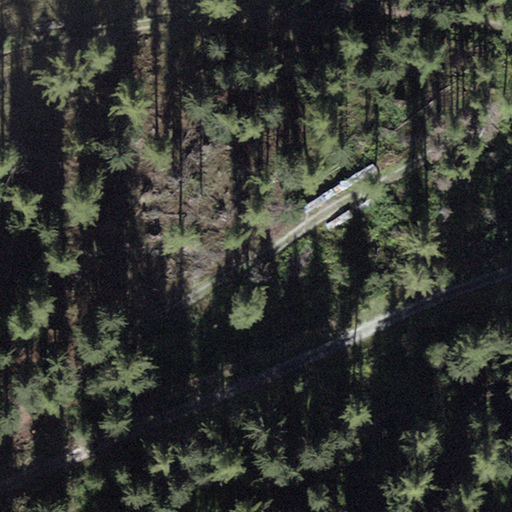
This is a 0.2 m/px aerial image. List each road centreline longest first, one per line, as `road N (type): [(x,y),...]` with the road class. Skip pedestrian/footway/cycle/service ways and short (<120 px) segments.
road 1 (track): [(511,91),(0,438)]
road 2 (track): [(511,272),(0,484)]
road 3 (track): [(0,55),(296,12),(423,13),(511,29)]
